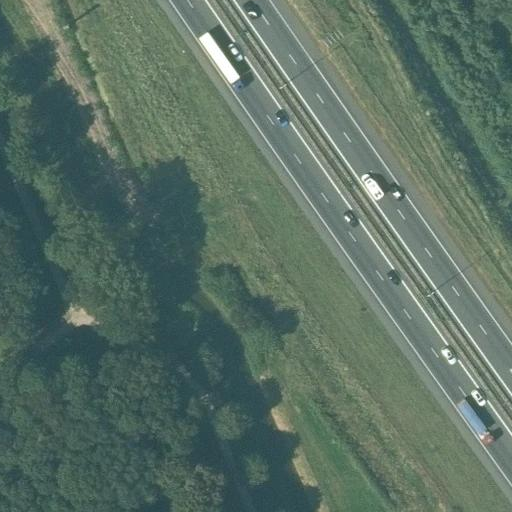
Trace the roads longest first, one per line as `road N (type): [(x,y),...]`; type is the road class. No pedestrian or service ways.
road 1 (motorway): [(185,0),(511,463)]
road 2 (motorway): [(511,373),(248,0)]
